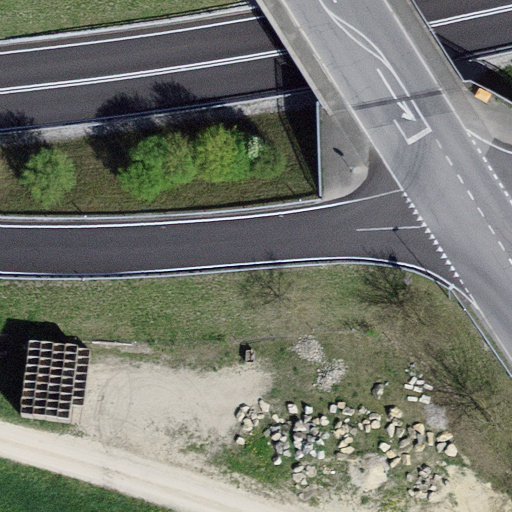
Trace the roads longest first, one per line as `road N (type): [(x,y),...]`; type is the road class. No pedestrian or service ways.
road 1 (trunk): [(511,6),(282,51),(0,91)]
road 2 (trunk): [(0,247),(356,230),(470,212)]
road 3 (secondary): [(334,0),(470,212)]
road 4 (track): [(0,439),(237,511)]
